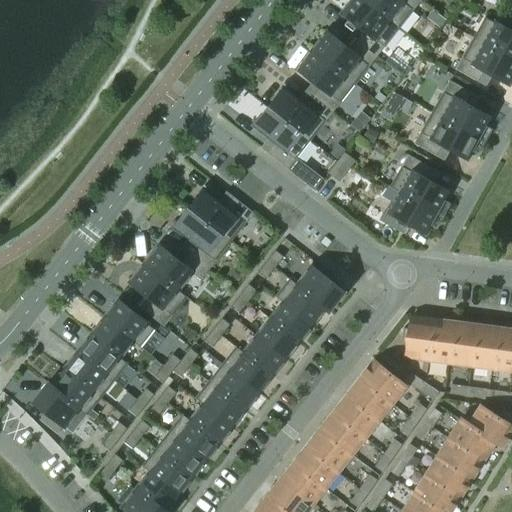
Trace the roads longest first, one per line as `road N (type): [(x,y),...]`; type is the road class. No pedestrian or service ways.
road 1 (residential): [(224,511),(394,302),(407,270)]
road 2 (tertiary): [(0,347),(184,111)]
road 3 (residential): [(184,111),(380,263),(407,270)]
road 4 (residential): [(511,115),(432,273)]
road 5 (tertiary): [(184,111),(274,0)]
